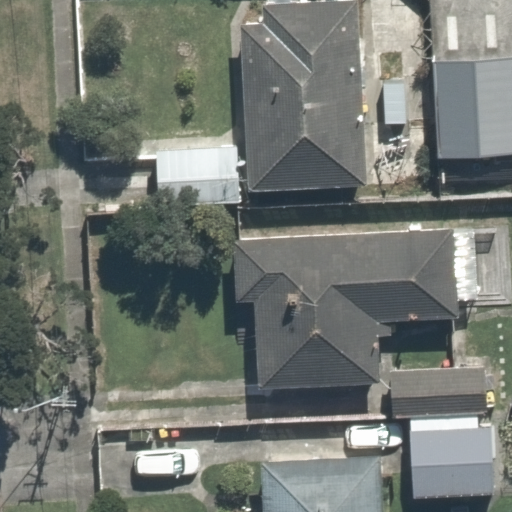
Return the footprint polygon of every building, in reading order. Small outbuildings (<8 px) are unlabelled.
[(237,14),(237,138),(150,138),(150,202),(238,202),(238,181),(354,180),(352,0),(260,0),(260,14),(237,14)] [(511,51),(424,55),(428,155),(511,152),(511,51)] [(443,234),(229,236),(229,294),(246,293),(247,375),(365,374),(365,310),(444,309),(443,234)] [(384,371),(385,401),(478,397),(477,367),(384,371)] [(481,407),(403,410),(406,493),(485,489),(481,407)] [(369,511),(367,449),(258,454),(260,511),(233,511),(369,511)]
